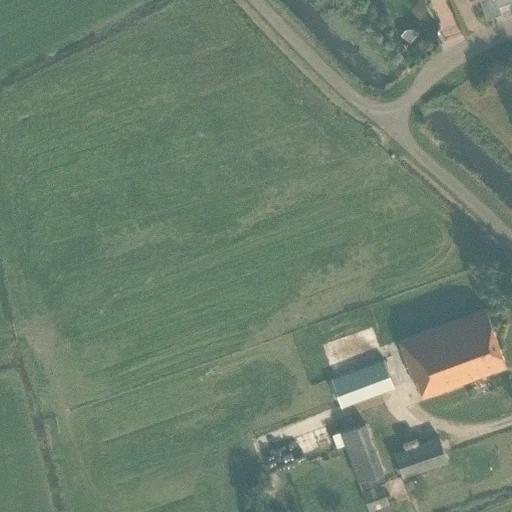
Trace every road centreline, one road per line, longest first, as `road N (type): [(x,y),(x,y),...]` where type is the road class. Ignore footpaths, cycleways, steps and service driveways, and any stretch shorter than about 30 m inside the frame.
road 1 (unclassified): [(385,124),(254,0)]
road 2 (unclassified): [(511,242),(385,124)]
road 3 (unclassified): [(385,124),(445,63),(511,29)]
